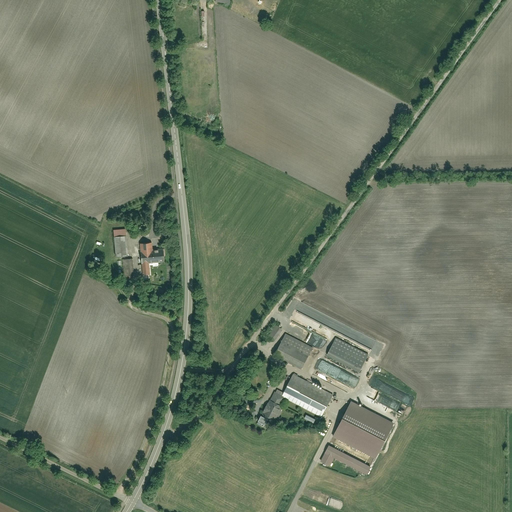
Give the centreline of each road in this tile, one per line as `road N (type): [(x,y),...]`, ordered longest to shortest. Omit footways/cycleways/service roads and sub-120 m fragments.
road 1 (secondary): [(132,501),(175,393),(188,307),(158,0)]
road 2 (residential): [(132,501),(0,435)]
